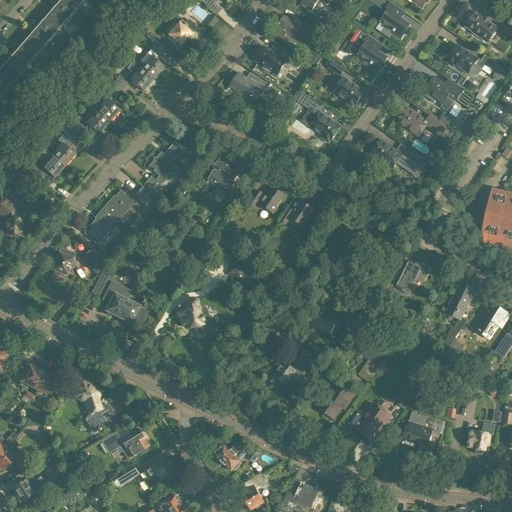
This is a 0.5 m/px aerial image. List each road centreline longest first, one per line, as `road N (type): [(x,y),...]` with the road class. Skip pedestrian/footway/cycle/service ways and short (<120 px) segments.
road 1 (residential): [(174,107),(322,176),(449,0)]
road 2 (secondary): [(511,502),(371,485),(191,403)]
road 3 (residential): [(0,303),(72,211),(174,107)]
road 4 (secondary): [(191,403),(0,307)]
road 5 (residential): [(174,107),(264,0)]
road 6 (residential): [(223,511),(184,447),(191,403)]
